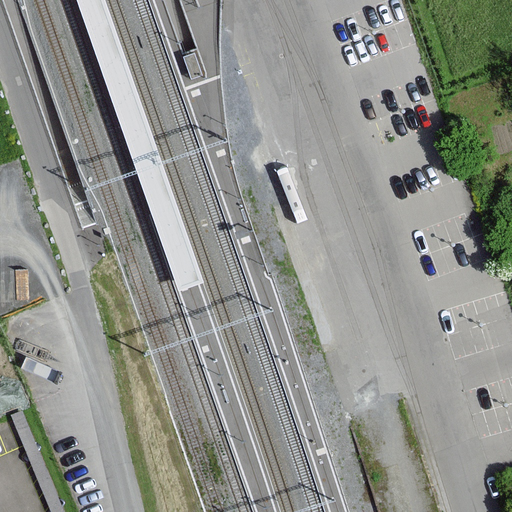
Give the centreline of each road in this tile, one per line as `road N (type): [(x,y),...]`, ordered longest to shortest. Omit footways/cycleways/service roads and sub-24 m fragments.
road 1 (residential): [(473,511),(394,223),(313,0)]
road 2 (unclassified): [(0,46),(82,287),(136,511)]
